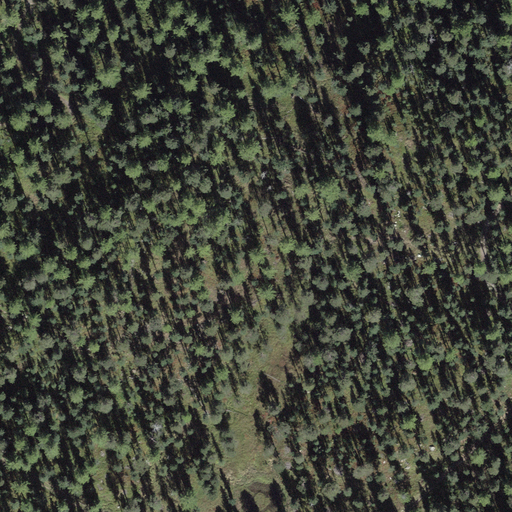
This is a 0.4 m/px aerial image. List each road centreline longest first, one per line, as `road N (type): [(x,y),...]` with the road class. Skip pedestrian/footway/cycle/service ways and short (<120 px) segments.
road 1 (track): [(511,408),(405,511)]
road 2 (track): [(511,195),(484,241),(489,283),(511,307)]
